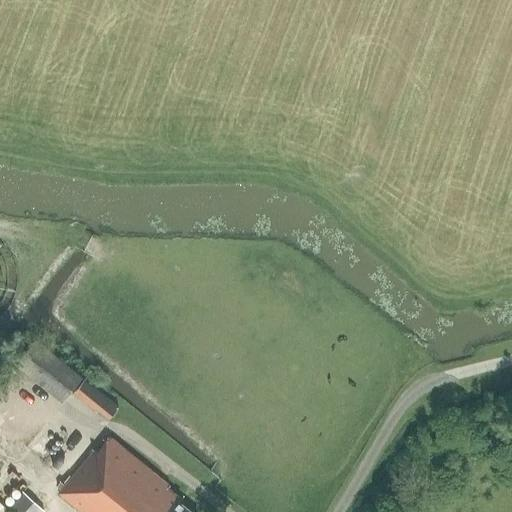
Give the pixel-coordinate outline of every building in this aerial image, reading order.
[(82,376),(35,338),(15,363),(62,402),(82,376)] [(118,409),(83,381),(73,393),(107,422),(118,409)] [(192,511),(179,501),(181,498),(168,488),(170,485),(110,436),(97,452),(94,450),(65,485),(61,481),(57,486),(62,489),(59,493),(82,511),(192,511)] [(0,490),(0,509),(9,500),(0,490)] [(7,511),(42,511),(44,510),(24,491),(6,511),(7,511)]
